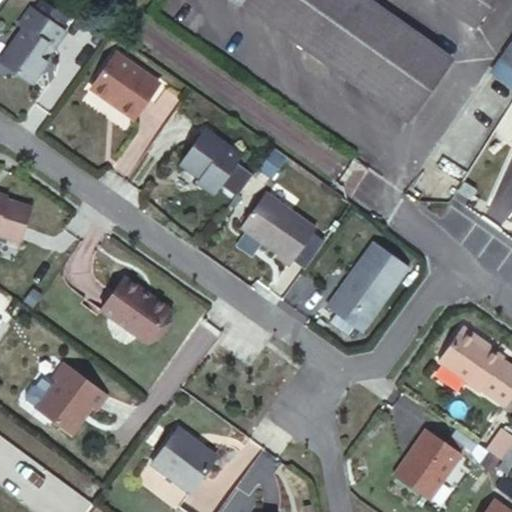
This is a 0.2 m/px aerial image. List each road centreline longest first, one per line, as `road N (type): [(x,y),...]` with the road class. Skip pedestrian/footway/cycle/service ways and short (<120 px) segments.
road 1 (residential): [(344,367),(0,125)]
road 2 (residential): [(344,367),(379,360),(448,258)]
road 3 (residential): [(341,511),(316,400),(344,367)]
